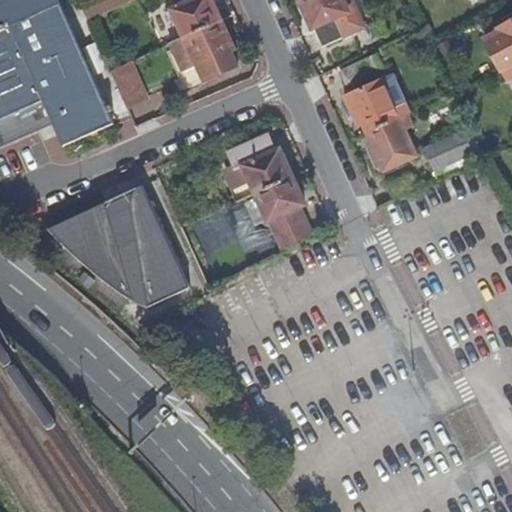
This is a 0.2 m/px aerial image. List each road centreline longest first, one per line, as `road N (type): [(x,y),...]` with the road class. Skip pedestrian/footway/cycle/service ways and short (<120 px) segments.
road 1 (trunk): [(225,511),(112,391),(0,295)]
road 2 (residential): [(19,192),(288,80)]
road 3 (residential): [(288,80),(356,230)]
